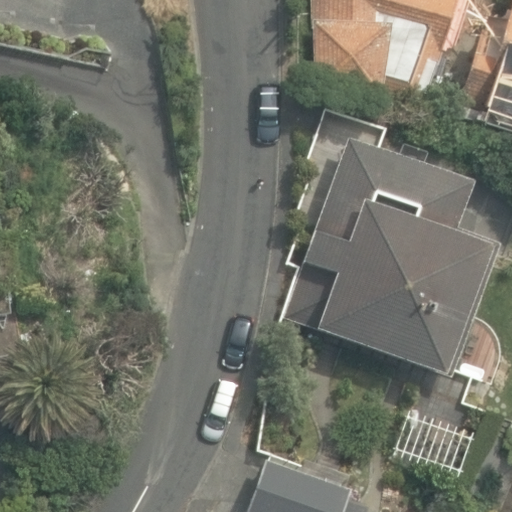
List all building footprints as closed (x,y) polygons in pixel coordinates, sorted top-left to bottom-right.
[(0,0),(0,47),(68,49),(69,0),(0,0)] [(313,0),(312,93),(428,104),(442,20),(448,20),(448,0),(313,0)] [(456,106),(511,124),(511,0),(504,0),(490,42),(478,39),(456,106)] [(288,318),(453,377),(501,244),(457,228),(473,183),(352,140),(288,318)] [(366,511),(368,508),(348,501),(351,492),(268,462),(251,511),(366,511)]
